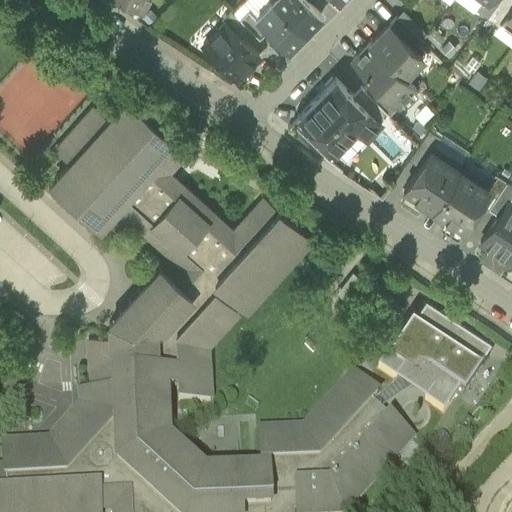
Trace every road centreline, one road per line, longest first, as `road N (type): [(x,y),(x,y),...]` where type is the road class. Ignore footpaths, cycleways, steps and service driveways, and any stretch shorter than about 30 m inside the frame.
road 1 (residential): [(511,304),(248,117)]
road 2 (residential): [(248,117),(74,7)]
road 3 (residential): [(366,0),(248,117)]
